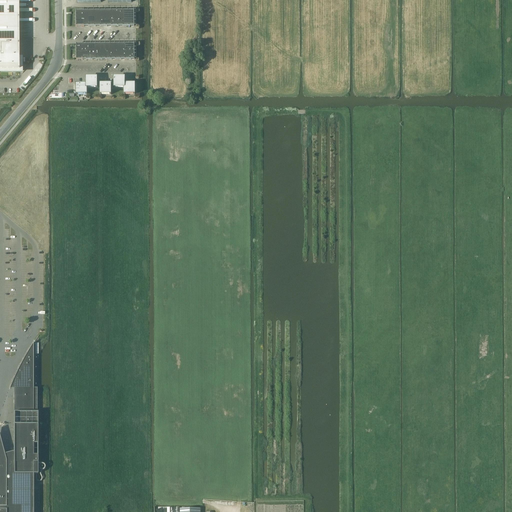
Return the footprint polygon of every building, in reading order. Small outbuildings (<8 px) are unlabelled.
[(18,0),(0,0),(0,70),(19,70),(18,0)] [(134,26),(134,11),(76,11),(76,27),(84,27),(84,26),(88,26),(88,27),(96,27),(96,26),(100,26),(100,27),(107,27),(107,26),(111,26),(111,27),(119,27),(119,26),(122,26),(122,27),(130,26),(134,26)] [(83,44),(76,45),(76,60),(83,60),(86,60),(93,60),(96,60),(102,60),(105,60),(112,60),(115,60),(122,60),(122,59),(124,59),(124,60),(131,60),(131,59),(134,59),(134,60),(135,60),(135,44),(134,44),(134,45),(131,45),(131,44),(124,44),(124,45),(121,45),(121,44),(115,44),(115,45),(112,45),(112,44),(105,44),(105,45),(102,45),(102,44),(96,44),(96,45),(93,45),(93,44),(86,44),(86,45),(83,45),(83,44)] [(97,78),(87,78),(87,84),(87,88),(97,88),(97,78)] [(125,78),(114,78),(114,83),(114,88),(115,88),(124,88),(125,88),(125,84),(125,78)] [(87,95),(87,88),(87,84),(77,85),(77,95),(87,95)] [(101,95),(101,94),(110,94),(110,95),(111,95),(111,84),(100,84),(100,95),(101,95)] [(125,88),(124,88),(124,95),(125,95),(125,94),(134,94),(134,95),(135,95),(135,84),(125,84),(125,88)] [(33,511),(33,474),(38,474),(38,455),(33,455),(33,444),(37,444),(37,388),(33,388),(33,344),(34,344),(34,342),(28,352),(24,359),(22,361),(21,364),(18,369),(16,375),(14,378),(13,381),(12,384),(9,389),(10,389),(14,389),(14,452),(0,455),(0,511),(33,511)]
